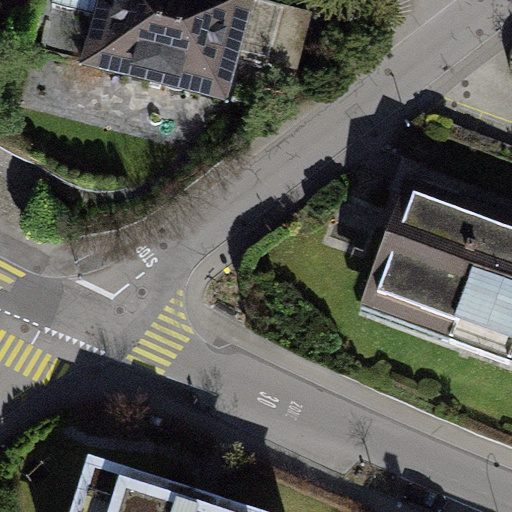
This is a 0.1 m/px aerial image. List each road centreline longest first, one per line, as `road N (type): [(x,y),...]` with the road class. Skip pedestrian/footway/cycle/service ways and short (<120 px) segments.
road 1 (unclassified): [(79,321),(469,23)]
road 2 (residential): [(79,321),(511,507)]
